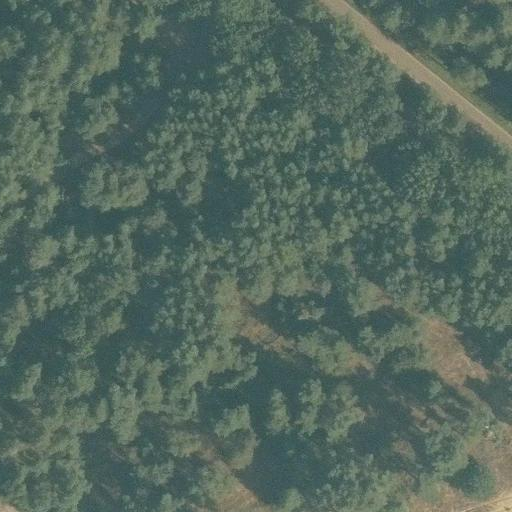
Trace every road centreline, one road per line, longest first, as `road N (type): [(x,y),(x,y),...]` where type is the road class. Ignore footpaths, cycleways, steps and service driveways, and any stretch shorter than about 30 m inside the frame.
road 1 (track): [(511,182),(281,0)]
road 2 (unclassified): [(511,135),(345,0)]
